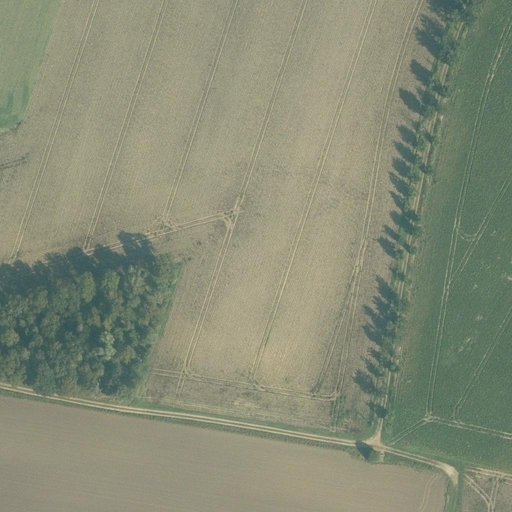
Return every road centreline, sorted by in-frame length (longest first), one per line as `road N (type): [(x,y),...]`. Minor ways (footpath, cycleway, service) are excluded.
road 1 (track): [(372,440),(382,420),(430,126),(469,0)]
road 2 (track): [(0,386),(372,440)]
road 3 (track): [(452,511),(451,472),(372,440)]
